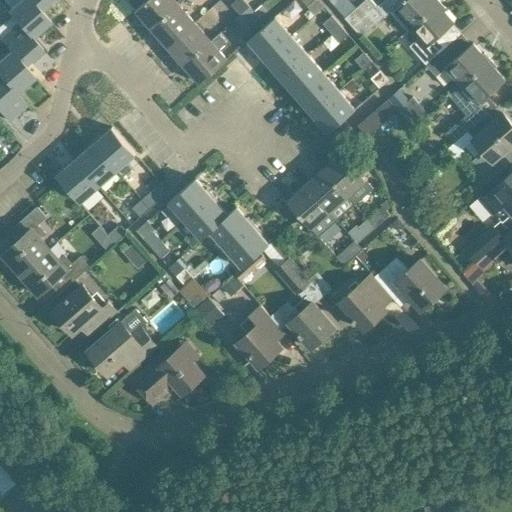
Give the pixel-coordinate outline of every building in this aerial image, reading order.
[(50,21),(40,9),(29,0),(21,0),(8,12),(18,24),(32,37),(50,21)] [(29,0),(40,9),(49,0),(29,0)] [(152,28),(179,5),(175,0),(146,0),(136,9),(152,28)] [(241,15),(249,7),(242,0),(237,0),(232,5),(241,15)] [(353,28),(378,7),(371,0),(365,0),(345,19),(353,28)] [(386,17),(391,12),(404,0),(385,0),(378,7),(386,17)] [(408,30),(411,27),(440,2),(438,0),(404,0),(391,12),(408,30)] [(426,65),(461,35),(452,25),(455,22),(445,10),(446,9),(440,2),(411,27),(420,37),(410,46),(426,65)] [(168,46),(195,23),(179,5),(152,28),(168,46)] [(249,7),(241,15),(250,26),(259,18),(249,7)] [(378,7),(353,28),(362,38),(386,17),(378,7)] [(265,59),(292,36),(275,17),(262,28),(247,42),(253,49),(255,47),(265,59)] [(331,33),(340,26),(332,17),(323,25),(331,33)] [(184,64),(211,41),(195,23),(168,46),(184,64)] [(42,48),(32,37),(18,24),(1,40),(11,51),(24,64),(42,48)] [(340,26),(331,33),(339,43),(348,35),(340,26)] [(211,41),(184,64),(200,83),(227,59),(219,50),(228,43),(219,34),(211,41)] [(462,84),(490,59),(485,53),(483,54),(473,43),(470,45),(461,35),(426,65),(437,76),(445,85),(454,76),(462,84)] [(279,79),(307,54),(292,36),(265,59),(274,70),(273,72),(279,79)] [(35,76),(24,64),(11,51),(0,60),(0,74),(3,78),(17,92),(35,76)] [(363,70),(372,62),(364,53),(355,60),(363,70)] [(296,95),(323,72),(307,54),(279,79),(285,85),(286,84),(296,95)] [(490,59),(462,84),(479,103),(491,93),(506,80),(495,68),(497,67),(490,59)] [(379,88),(388,80),(380,70),(371,78),(379,88)] [(310,115),(339,90),(323,72),(296,95),(306,107),(304,108),(310,115)] [(27,104),(17,92),(3,78),(0,80),(0,111),(8,120),(27,104)] [(339,90),(310,115),(316,122),(318,121),(328,132),(355,109),(339,90)] [(408,101),(399,90),(388,99),(398,110),(408,101)] [(383,103),(368,116),(377,127),(395,111),(386,100),(383,103)] [(454,142),(478,121),(469,111),(445,133),(454,142)] [(511,123),(502,112),(488,126),(474,137),(484,149),(471,160),(489,181),(511,161),(503,152),(511,143),(511,123)] [(92,142),(117,170),(136,154),(112,127),(100,137),(99,135),(92,142)] [(99,186),(117,170),(92,142),(85,148),(87,149),(75,159),(99,186)] [(322,167),(347,195),(366,179),(342,152),(330,162),(329,161),(322,167)] [(80,203),(99,186),(75,159),(64,169),(63,168),(56,173),(55,174),(80,203)] [(329,211),(347,195),(322,167),(316,173),(317,174),(305,184),(329,211)] [(511,172),(505,178),(482,197),(494,210),(501,204),(511,216),(511,214),(511,172)] [(185,220),(214,195),(207,188),(206,190),(196,178),(169,202),(185,220)] [(142,199),(150,207),(168,191),(160,183),(142,199)] [(329,212),(329,211),(305,184),(294,194),(293,192),(285,199),(311,228),(318,236),(336,220),(329,212)] [(201,238),(237,207),(227,214),(218,203),(220,202),(214,195),(185,220),(201,238)] [(140,216),(150,207),(142,199),(133,207),(140,216)] [(21,274),(50,249),(40,238),(46,233),(39,225),(47,217),(37,206),(12,228),(20,238),(3,253),(21,274)] [(226,248),(254,224),(248,217),(247,218),(237,207),(201,238),(203,240),(212,232),(226,248)] [(368,219),(376,228),(385,219),(377,210),(368,219)] [(358,244),(376,228),(368,219),(359,227),(357,225),(348,232),(356,240),(358,244)] [(254,224),(226,248),(242,267),(269,244),(259,232),(260,231),(254,224)] [(493,225),(466,249),(476,261),(491,249),(504,238),(493,225)] [(116,243),(126,235),(118,226),(108,235),(116,243)] [(511,230),(504,238),(491,249),(500,260),(502,262),(511,252),(511,230)] [(152,248),(161,240),(154,232),(145,240),(152,248)] [(161,240),(152,248),(161,258),(170,250),(161,240)] [(363,249),(358,244),(356,240),(337,257),(345,265),(356,255),(363,249)] [(50,249),(21,274),(39,294),(56,279),(65,288),(90,266),(81,256),(72,264),(64,255),(59,260),(50,249)] [(363,249),(356,255),(362,262),(368,256),(362,250),(363,249)] [(491,249),(476,261),(485,272),(500,260),(491,249)] [(374,277),(393,296),(394,298),(395,298),(395,297),(404,288),(422,308),(445,288),(420,259),(408,270),(397,257),(374,277)] [(299,294),(311,283),(290,260),(278,270),(299,294)] [(186,286),(195,278),(186,268),(177,277),(186,286)] [(393,296),(374,277),(371,273),(340,301),(354,317),(352,319),(355,322),(356,320),(364,329),(387,309),(383,305),(393,296)] [(234,276),(222,286),(232,297),(243,286),(234,276)] [(83,285),(68,297),(53,311),(73,333),(82,325),(90,335),(117,312),(108,301),(102,306),(83,285)] [(195,310),(205,302),(197,292),(188,300),(195,310)] [(335,327),(322,312),(308,295),(294,308),(299,314),(289,323),(311,348),(335,327)] [(285,331),(271,316),(262,305),(241,324),(248,333),(238,342),(259,366),(272,354),(271,353),(279,345),(281,347),(282,346),(275,339),(285,331)] [(135,310),(88,350),(108,374),(130,355),(136,362),(156,346),(140,327),(146,322),(135,310)] [(204,374),(191,359),(181,347),(159,366),(155,361),(133,380),(153,403),(166,391),(166,390),(173,383),(182,393),(204,374)] [(0,437),(0,491),(1,492),(27,469),(0,437)] [(451,497),(435,504),(436,511),(450,511),(454,511),(451,497)]
